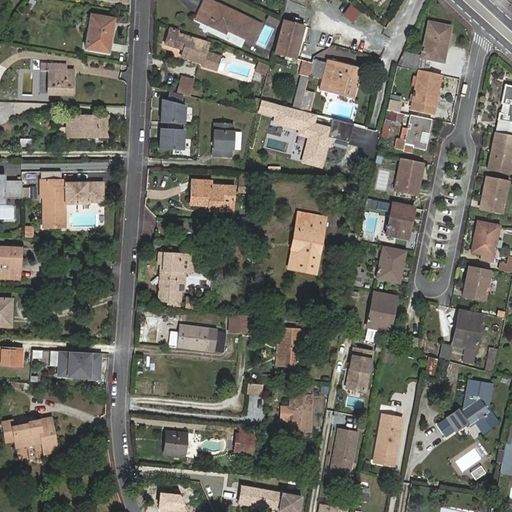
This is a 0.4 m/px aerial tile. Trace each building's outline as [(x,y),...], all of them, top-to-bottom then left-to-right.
[(257,18),(216,0),(202,0),(194,18),(226,33),(227,29),(247,38),(257,18)] [(433,5),(426,1),(423,9),(430,12),(433,5)] [(344,15),(352,21),(360,11),(351,5),(344,15)] [(86,48),(108,51),(113,19),(91,15),(86,48)] [(292,23),(284,20),(275,53),(284,55),(284,58),(297,61),(298,58),(296,58),(303,26),(306,26),(307,24),(293,20),(292,23)] [(443,61),(444,55),(438,53),(440,44),(446,45),(450,27),(428,22),(426,35),(428,36),(427,40),(425,40),(423,48),(422,48),(421,52),(423,52),(422,57),(431,59),(443,61)] [(183,50),(181,57),(203,63),(202,67),(217,72),(218,71),(221,58),(221,57),(206,53),(209,42),(177,33),(178,30),(170,28),(165,44),(183,50)] [(438,53),(444,55),(446,45),(440,44),(438,53)] [(0,61),(0,62),(10,54),(5,48),(0,52),(0,61)] [(398,63),(397,66),(416,70),(419,57),(420,54),(403,51),(398,63)] [(419,57),(416,70),(419,70),(428,72),(431,59),(422,57),(419,57)] [(228,60),(221,58),(218,71),(225,73),(228,60)] [(354,98),(361,68),(327,60),(320,90),(354,98)] [(270,65),(262,63),(260,71),(268,72),(270,65)] [(299,77),(308,79),(312,65),(302,63),(299,77)] [(41,68),(48,68),(48,94),(72,94),(73,70),(65,69),(65,65),(41,64),(41,68)] [(428,72),(419,70),(417,79),(419,80),(418,84),(416,84),(414,93),(413,92),(412,95),(414,96),(413,99),(422,101),(422,104),(434,106),(435,99),(429,97),(431,88),(437,89),(440,74),(428,72)] [(182,83),(179,93),(183,94),(191,96),(194,86),(182,83)] [(498,119),(511,121),(511,85),(505,84),(501,103),(508,105),(506,114),(499,113),(498,119)] [(162,99),(161,121),(161,122),(168,123),(168,129),(160,128),(159,148),(183,149),(184,130),(181,130),(181,123),(184,123),(185,105),(183,105),(183,94),(179,93),(170,91),(167,101),(162,99)] [(314,94),(305,91),(300,110),(310,113),(314,94)] [(261,100),(258,111),(277,115),(279,105),(261,100)] [(433,113),(434,106),(422,104),(421,103),(419,110),(433,113)] [(290,108),(279,105),(277,115),(288,117),(290,108)] [(384,114),(384,117),(390,119),(392,111),(385,109),(384,114)] [(431,119),(410,115),(408,123),(410,124),(409,129),(407,128),(406,136),(404,136),(403,139),(405,140),(404,144),(413,145),(413,147),(425,149),(427,143),(420,142),(422,132),(428,133),(431,119)] [(58,128),(58,136),(108,136),(108,116),(67,116),(67,128),(58,128)] [(495,133),(511,136),(511,121),(498,119),(495,133)] [(232,149),(233,131),(232,131),(233,123),(214,122),(213,155),(231,157),(231,148),(232,149)] [(302,161),(321,166),(330,129),(312,124),(302,161)] [(511,136),(495,133),(489,163),(502,166),(502,164),(511,166),(511,162),(511,136)] [(392,148),(403,150),(404,144),(405,140),(403,139),(404,136),(395,134),(392,148)] [(413,145),(404,144),(403,150),(412,152),(413,147),(413,145)] [(410,162),(401,160),(400,168),(398,168),(398,172),(399,173),(397,181),(396,181),(395,185),(396,185),(395,188),(404,190),(404,191),(416,194),(417,187),(411,186),(413,176),(419,177),(422,164),(410,162)] [(502,166),(489,163),(488,170),(500,173),(502,166)] [(509,175),(511,166),(502,164),(502,166),(500,173),(509,175)] [(59,180),(59,170),(40,170),(40,181),(59,180)] [(23,196),(24,178),(6,178),(6,172),(0,171),(0,202),(6,203),(6,196),(23,196)] [(248,193),(250,175),(239,175),(238,193),(248,193)] [(508,182),(486,177),(484,191),(490,192),(488,202),(482,201),(480,208),(493,211),(494,208),(502,210),(505,195),(503,195),(504,190),(506,190),(508,182)] [(43,197),(43,227),(62,227),(62,210),(60,210),(59,205),(65,205),(65,204),(65,198),(75,198),(75,204),(88,204),(88,202),(103,203),(104,182),(89,182),(86,186),(80,186),(76,182),(65,182),(65,180),(59,180),(40,181),(40,197),(43,197)] [(208,206),(208,210),(232,212),(234,186),(211,184),(211,180),(192,180),(190,204),(208,206)] [(377,201),(366,199),(365,205),(376,207),(377,201)] [(401,205),(392,204),(391,212),(393,213),(392,218),(390,217),(388,226),(386,225),(386,228),(387,229),(386,232),(395,234),(395,236),(408,238),(409,231),(403,230),(404,220),(411,221),(413,208),(401,205)] [(316,256),(323,218),(299,213),(292,248),(293,249),(289,268),(315,272),(318,257),(316,256)] [(498,235),(499,226),(478,221),(475,235),(481,237),(480,245),(473,245),(472,251),(482,253),(480,261),(491,263),(494,250),(496,250),(497,247),(495,246),(497,239),(494,239),(495,234),(498,235)] [(24,227),(23,237),(32,238),(33,227),(24,227)] [(475,235),(473,245),(480,245),(481,237),(475,235)] [(0,277),(13,278),(14,255),(20,255),(20,248),(0,247),(0,277)] [(392,249),(383,247),(382,256),(384,257),(383,261),(381,261),(379,268),(378,268),(377,272),(378,272),(378,275),(386,277),(386,279),(399,281),(400,275),(394,274),(396,264),(402,265),(404,252),(392,249)] [(159,290),(177,291),(178,271),(191,271),(193,254),(158,252),(158,263),(160,263),(159,290)] [(499,270),(511,272),(511,256),(509,255),(508,258),(507,263),(500,261),(499,270)] [(490,269),(469,265),(466,279),(472,280),(471,290),(465,289),(463,296),(475,299),(476,297),(485,298),(485,294),(487,294),(487,292),(486,291),(487,283),(486,282),(486,278),(489,278),(490,269)] [(361,287),(363,267),(352,266),(350,286),(361,287)] [(176,301),(177,291),(159,290),(158,300),(176,301)] [(383,293),(375,291),(372,305),(374,305),(373,310),(371,310),(369,318),(368,317),(367,321),(368,321),(367,326),(376,328),(377,328),(389,330),(390,324),(383,322),(385,313),(392,315),(396,296),(383,293)] [(0,325),(10,326),(11,299),(0,298),(0,325)] [(436,311),(437,304),(428,303),(427,309),(436,311)] [(479,327),(481,314),(472,312),(460,309),(456,328),(463,329),(461,339),(454,338),(453,344),(456,345),(474,349),(475,343),(477,344),(477,341),(476,340),(478,332),(476,331),(477,327),(479,327)] [(497,317),(505,318),(506,312),(498,310),(497,317)] [(171,328),(180,325),(178,316),(168,320),(171,328)] [(238,336),(240,319),(229,318),(227,335),(238,336)] [(254,321),(240,319),(238,336),(252,337),(254,321)] [(180,325),(178,338),(177,346),(213,350),(215,330),(180,325)] [(373,343),(376,328),(367,326),(365,341),(373,343)] [(278,365),(297,367),(299,334),(281,333),(279,349),(278,365)] [(177,346),(178,338),(170,337),(168,345),(177,346)] [(413,352),(419,354),(422,339),(413,337),(410,352),(413,352)] [(452,346),(444,344),(441,357),(449,359),(452,346)] [(473,356),(474,349),(456,345),(455,348),(455,350),(461,351),(460,354),(473,356)] [(0,364),(23,366),(24,348),(0,347),(0,364)] [(489,353),(485,369),(494,371),(499,349),(492,348),(492,349),(490,349),(490,353),(489,353)] [(296,372),(297,367),(278,365),(279,349),(275,349),(273,369),(296,372)] [(364,392),(372,352),(353,349),(346,388),(364,392)] [(40,359),(41,351),(31,350),(31,358),(40,359)] [(99,378),(100,351),(59,350),(58,374),(68,374),(68,375),(89,376),(89,377),(99,378)] [(419,354),(413,352),(410,368),(420,369),(422,355),(419,354)] [(427,357),(424,373),(434,375),(437,359),(427,357)] [(473,416),(475,420),(482,430),(496,421),(487,407),(490,386),(469,381),(464,410),(459,413),(456,410),(446,416),(455,428),(463,423),(473,416)] [(260,395),(261,385),(248,383),(247,393),(260,395)] [(314,400),(292,397),(291,409),(290,421),(288,421),(286,432),(310,435),(314,400)] [(290,421),(291,409),(282,408),(281,420),(284,420),(288,421),(290,421)] [(379,438),(376,438),(373,453),(395,457),(402,418),(381,415),(377,433),(380,433),(379,438)] [(444,435),(455,428),(446,416),(436,423),(444,435)] [(465,426),(475,420),(473,416),(463,423),(465,426)] [(51,417),(28,421),(29,423),(12,426),(11,420),(2,422),(6,442),(14,441),(16,448),(41,443),(44,453),(57,451),(51,417)] [(467,427),(473,438),(480,434),(473,424),(467,427)] [(349,475),(357,432),(339,428),(331,471),(349,475)] [(187,433),(167,431),(164,453),(185,455),(187,433)] [(237,452),(252,453),(254,434),(239,433),(237,452)] [(511,444),(506,443),(505,449),(500,474),(508,476),(511,475),(511,444)] [(392,470),(395,457),(373,453),(371,467),(392,470)] [(469,472),(474,480),(485,474),(481,466),(469,472)] [(278,511),(298,511),(301,496),(241,486),(238,503),(279,510),(278,511)] [(368,501),(369,494),(357,492),(356,499),(368,501)]
